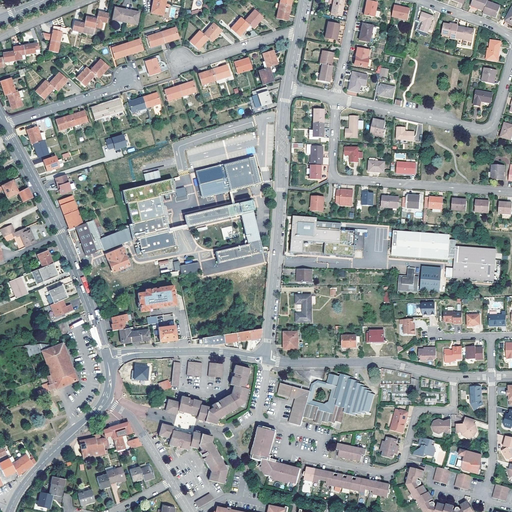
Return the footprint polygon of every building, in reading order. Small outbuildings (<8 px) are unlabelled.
[(342,9),(344,0),(333,0),(332,5),(330,14),(340,16),(341,9),(342,9)] [(374,18),(377,2),(367,0),(364,16),(374,18)] [(487,2),(488,0),(473,0),(471,7),(484,12),(487,2)] [(163,16),(165,3),(153,1),(151,13),(163,16)] [(484,12),(483,14),(496,19),(501,6),(487,2),(484,12)] [(278,9),(276,19),(287,21),(291,6),(280,4),(278,9)] [(401,9),(401,7),(394,6),(392,17),(408,21),(410,11),(401,9)] [(127,10),(115,8),(112,20),(125,22),(127,10)] [(127,10),(125,22),(137,25),(139,12),(127,10)] [(255,10),(245,22),(249,25),(253,29),(263,17),(255,10)] [(96,19),(95,27),(102,29),(103,23),(107,23),(109,14),(98,12),(96,19)] [(428,34),(434,17),(422,13),(419,21),(423,22),(420,31),(428,34)] [(93,35),(95,27),(96,19),(85,17),(84,24),(82,33),(93,35)] [(239,36),(249,25),(245,22),(241,18),(231,29),(239,36)] [(78,31),(82,33),(84,24),(74,21),(72,30),(72,33),(77,34),(78,31)] [(338,33),(339,25),(328,22),(325,38),(336,40),(337,33),(338,33)] [(214,23),(203,34),(208,39),(212,42),(222,30),(214,23)] [(361,32),(360,32),(358,40),(370,43),(373,26),(363,24),(361,32)] [(451,37),(450,39),(456,40),(456,39),(458,28),(458,26),(450,24),(450,26),(444,24),(442,35),(451,37)] [(51,41),(60,43),(62,33),(68,34),(66,29),(59,27),(58,31),(53,30),(51,41)] [(179,38),(175,28),(161,32),(165,43),(179,38)] [(474,30),(458,28),(456,39),(472,41),(474,30)] [(198,50),(208,39),(203,34),(200,31),(190,42),(198,50)] [(150,47),(165,43),(161,32),(147,37),(150,47)] [(143,50),(140,39),(126,44),(129,54),(143,50)] [(60,43),(51,41),(49,51),(58,53),(60,43)] [(490,41),(489,49),(488,57),(498,58),(501,43),(490,41)] [(23,46),(25,55),(39,52),(37,44),(23,46)] [(114,59),(129,54),(126,44),(111,49),(114,59)] [(13,52),(14,56),(25,55),(23,46),(13,48),(13,52)] [(357,56),(355,64),(367,66),(368,59),(367,58),(368,50),(357,48),(355,56),(357,56)] [(489,49),(488,49),(486,60),(498,61),(498,58),(488,57),(489,49)] [(262,54),(265,62),(267,68),(269,67),(278,64),(273,50),(262,54)] [(322,51),(319,64),(322,64),(331,66),(334,53),(322,51)] [(3,58),(4,62),(15,61),(14,56),(13,52),(2,54),(3,58)] [(145,61),(149,76),(160,72),(156,58),(145,61)] [(252,69),(249,58),(233,63),(237,74),(252,69)] [(101,59),(90,71),(94,75),(98,78),(109,67),(101,59)] [(329,83),(333,66),(331,66),(322,64),(318,81),(329,83)] [(227,65),(212,70),(216,80),(230,76),(227,65)] [(258,70),(263,85),(274,82),(269,67),(267,68),(264,69),(258,70)] [(84,86),(94,75),(90,71),(86,68),(76,79),(84,86)] [(497,71),(484,69),(482,82),(494,84),(497,71)] [(201,85),(216,80),(212,70),(198,74),(201,85)] [(365,86),(367,75),(352,72),(348,90),(359,93),(361,85),(365,86)] [(59,73),(49,84),(53,88),(57,91),(67,80),(59,73)] [(0,82),(5,96),(7,95),(15,92),(11,78),(0,82)] [(43,99),(53,88),(49,84),(45,81),(35,92),(43,99)] [(193,81),(178,86),(182,97),(196,92),(193,81)] [(376,93),(379,94),(379,96),(393,99),(395,87),(381,84),(380,86),(377,85),(376,93)] [(164,91),(167,101),(182,97),(178,86),(164,91)] [(270,103),(266,87),(257,90),(258,94),(252,96),(256,108),(270,103)] [(22,106),(18,91),(15,92),(7,95),(11,109),(22,106)] [(492,94),(476,91),(473,105),(480,107),(481,102),(491,104),(492,94)] [(157,93),(142,97),(146,108),(160,103),(157,93)] [(128,102),(132,113),(146,108),(142,97),(128,102)] [(120,99),(105,104),(109,115),(123,110),(120,99)] [(94,119),(109,115),(105,104),(91,109),(94,119)] [(324,115),(324,110),(313,109),(313,123),(324,124),(324,115)] [(84,111),(70,116),(73,126),(88,121),(84,111)] [(70,116),(55,120),(59,131),(73,126),(70,116)] [(358,117),(350,116),(350,129),(345,129),(345,138),(358,139),(358,129),(364,129),(364,121),(358,121),(358,117)] [(384,130),(386,122),(373,120),(370,134),(384,138),(386,131),(384,130)] [(309,131),(309,137),(309,140),(318,140),(318,137),(323,137),(323,132),(324,124),(313,123),(313,131),(309,131)] [(511,141),(511,136),(511,125),(505,123),(500,138),(511,141)] [(33,144),(42,141),(39,134),(37,127),(26,130),(31,144),(33,144)] [(414,141),(414,132),(405,132),(405,128),(397,128),(396,140),(414,141)] [(123,135),(106,140),(108,149),(114,147),(115,150),(126,146),(123,135)] [(33,144),(38,158),(48,154),(44,140),(42,141),(33,144)] [(311,154),(310,165),(321,165),(322,165),(323,155),(321,155),(321,146),(308,146),(308,154),(311,154)] [(359,148),(345,148),(345,156),(350,156),(350,163),(358,163),(358,159),(363,159),(363,153),(359,152),(359,148)] [(43,161),(47,171),(62,166),(63,165),(61,159),(57,161),(55,156),(43,161)] [(254,157),(195,172),(202,198),(228,191),(235,190),(260,183),(254,157)] [(385,173),(385,162),(369,161),(368,172),(385,173)] [(415,175),(416,163),(398,162),(397,174),(415,175)] [(320,180),(321,165),(310,165),(309,179),(320,180)] [(504,180),(504,166),(491,166),(490,180),(504,180)] [(145,181),(160,179),(159,171),(144,173),(145,181)] [(65,175),(55,178),(57,186),(58,186),(59,189),(59,190),(60,193),(61,194),(71,191),(68,182),(65,175)] [(172,179),(121,191),(124,204),(126,203),(131,224),(150,220),(165,216),(161,201),(164,201),(163,196),(175,193),(172,179)] [(7,198),(18,192),(12,181),(1,186),(7,198)] [(175,189),(178,201),(188,199),(185,187),(175,189)] [(33,198),(27,188),(18,192),(23,203),(33,198)] [(340,199),(340,204),(340,205),(352,206),(353,191),(341,190),(341,191),(337,191),(336,199),(340,199)] [(373,206),(373,194),(363,193),(362,206),(373,206)] [(81,221),(72,196),(58,201),(67,223),(69,229),(75,227),(88,222),(87,219),(81,221)] [(420,196),(416,196),(416,198),(407,197),(407,209),(419,209),(420,196)] [(313,202),(313,211),(323,212),(324,198),(312,197),(312,202),(313,202)] [(398,209),(399,198),(382,197),(382,208),(398,209)] [(442,210),(443,198),(430,197),(429,209),(442,210)] [(466,212),(467,200),(452,199),(452,211),(466,212)] [(232,204),(184,216),(186,224),(187,227),(241,214),(248,244),(215,252),(218,263),(262,253),(252,210),(254,210),(251,200),(234,204),(232,204)] [(489,214),(489,201),(476,201),(475,213),(489,214)] [(511,215),(511,203),(499,202),(498,214),(511,215)] [(165,216),(150,220),(153,235),(169,231),(168,229),(165,216)] [(318,218),(294,216),(293,224),(293,229),(291,253),(304,254),(304,242),(326,243),(340,244),(341,232),(317,230),(318,223),(318,218)] [(96,252),(103,249),(104,250),(128,241),(153,235),(150,220),(131,224),(125,225),(126,229),(100,239),(100,237),(96,228),(94,224),(93,220),(88,222),(75,227),(86,256),(96,252)] [(342,224),(318,223),(317,230),(341,232),(341,230),(342,224)] [(7,230),(2,233),(4,237),(8,235),(14,232),(15,232),(12,225),(6,227),(7,230)] [(228,232),(233,231),(232,226),(221,228),(223,240),(229,239),(228,232)] [(15,232),(14,232),(8,235),(4,237),(6,240),(13,237),(19,249),(35,242),(30,229),(26,231),(25,228),(15,232)] [(340,244),(326,243),(325,255),(354,257),(356,231),(341,230),(341,232),(340,244)] [(392,256),(448,260),(448,258),(449,255),(450,235),(394,231),(392,256)] [(129,266),(122,247),(105,254),(113,272),(129,266)] [(455,256),(449,255),(448,258),(455,259),(454,269),(453,279),(494,282),(496,250),(456,247),(455,256)] [(37,255),(42,268),(53,263),(47,251),(37,255)] [(173,262),(175,271),(180,270),(181,275),(200,271),(199,262),(180,266),(179,261),(173,262)] [(58,275),(53,263),(42,268),(32,272),(37,284),(58,275)] [(421,266),(420,291),(440,292),(441,267),(421,266)] [(415,268),(408,268),(407,277),(399,277),(398,291),(406,292),(406,290),(418,291),(419,278),(415,278),(415,268)] [(453,279),(454,269),(447,268),(446,278),(453,279)] [(312,282),(312,270),(298,270),(297,282),(312,282)] [(28,294),(21,276),(9,282),(16,299),(28,294)] [(49,291),(54,303),(62,300),(67,298),(62,285),(49,291)] [(138,293),(140,312),(148,310),(148,309),(176,305),(173,286),(158,288),(158,289),(156,289),(156,288),(145,290),(145,292),(138,293)] [(255,305),(255,292),(242,291),(242,305),(255,305)] [(312,295),(296,295),(296,304),(303,304),(303,313),(296,313),(296,323),(312,323),(312,295)] [(65,306),(62,300),(54,303),(50,305),(56,318),(73,310),(70,304),(65,306)] [(421,303),(422,315),(434,315),(434,303),(421,303)] [(454,324),(463,324),(463,313),(454,313),(454,311),(445,311),(445,321),(447,322),(454,322),(454,324)] [(121,315),(111,318),(112,324),(121,322),(123,322),(121,315)] [(481,315),(468,315),(469,327),(473,327),(473,326),(481,326),(481,315)] [(490,327),(497,327),(497,325),(500,325),(500,327),(507,326),(507,315),(490,315),(490,327)] [(156,316),(147,318),(148,324),(157,322),(156,316)] [(404,333),(407,333),(410,333),(410,334),(415,334),(415,328),(414,328),(414,324),(413,319),(401,319),(401,324),(404,324),(404,333)] [(112,324),(111,324),(112,331),(123,329),(121,322),(112,324)] [(191,341),(199,339),(195,323),(188,324),(191,341)] [(175,326),(161,327),(158,328),(160,342),(168,341),(177,340),(175,326)] [(130,328),(119,330),(120,334),(121,333),(122,342),(128,341),(128,343),(150,340),(148,329),(130,332),(130,328)] [(261,328),(249,331),(250,339),(258,338),(261,336),(261,328)] [(249,331),(236,333),(238,341),(243,340),(250,339),(249,331)] [(384,342),(384,331),(370,331),(370,342),(384,342)] [(298,349),(298,332),(284,332),(285,350),(298,349)] [(236,333),(224,335),(225,343),(230,342),(238,341),(236,333)] [(224,335),(207,337),(208,344),(214,345),(225,343),(224,335)] [(360,342),(359,335),(342,336),(343,348),(357,347),(357,342),(360,342)] [(42,351),(48,369),(69,360),(63,343),(51,348),(50,345),(40,344),(23,346),(24,349),(26,348),(29,356),(42,351)] [(437,347),(428,348),(428,349),(425,349),(419,349),(420,355),(421,355),(421,360),(433,360),(433,359),(437,358),(437,347)] [(454,361),(463,361),(463,347),(454,348),(454,351),(451,351),(450,350),(446,350),(446,363),(452,362),(454,361)] [(474,348),(474,347),(468,347),(468,359),(476,359),(477,360),(484,360),(484,348),(476,348),(474,348)] [(69,360),(48,369),(51,375),(53,380),(74,372),(69,360)] [(174,362),(171,386),(179,386),(181,363),(174,362)] [(202,363),(189,362),(187,375),(201,377),(202,363)] [(223,364),(210,363),(208,376),(221,378),(223,364)] [(240,406),(245,403),(248,389),(245,388),(247,380),(245,380),(246,378),(246,376),(248,377),(250,369),(235,365),(233,373),(232,373),(231,376),(232,377),(230,384),(233,386),(232,393),(231,393),(230,395),(229,395),(221,399),(223,401),(220,403),(218,404),(217,402),(211,405),(213,407),(208,410),(208,407),(201,405),(201,401),(194,399),(194,398),(190,397),(190,398),(182,396),(180,403),(169,400),(166,409),(167,411),(167,412),(177,414),(178,411),(186,413),(186,412),(189,412),(190,413),(190,414),(197,416),(197,419),(207,422),(216,425),(217,419),(226,414),(226,413),(229,411),(229,412),(240,406)] [(147,380),(148,367),(135,366),(135,371),(135,374),(132,374),(132,379),(147,380)] [(43,389),(37,391),(38,395),(57,388),(77,380),(74,372),(53,380),(51,375),(47,376),(50,382),(42,385),(43,389)] [(310,392),(280,384),(278,394),(296,399),(289,423),(301,426),(303,417),(315,420),(314,423),(321,425),(322,421),(328,423),(328,422),(334,423),(335,421),(341,423),(344,413),(355,416),(356,414),(361,415),(362,413),(365,414),(365,412),(369,413),(374,394),(370,393),(371,392),(366,390),(367,388),(363,387),(364,385),(358,383),(359,382),(349,379),(350,377),(341,374),(340,377),(330,375),(327,384),(337,386),(334,398),(330,397),(329,402),(324,404),(320,403),(318,407),(307,404),(310,392)] [(171,387),(169,381),(159,384),(161,391),(171,387)] [(320,386),(332,389),(330,397),(334,398),(337,386),(327,384),(317,381),(312,385),(310,392),(307,404),(318,407),(320,403),(312,401),(315,389),(320,386)] [(480,399),(481,399),(481,395),(482,395),(482,387),(471,387),(471,403),(475,410),(484,405),(481,401),(481,402),(480,399)] [(405,424),(409,412),(401,410),(401,411),(396,409),(391,428),(403,432),(405,424)] [(473,423),(475,420),(466,417),(464,423),(465,424),(457,424),(457,433),(462,432),(463,435),(469,438),(475,436),(479,431),(476,425),(473,423)] [(444,432),(452,434),(452,419),(445,421),(440,419),(435,421),(432,426),(434,432),(439,434),(444,432)] [(114,439),(117,438),(116,432),(120,431),(124,430),(127,435),(132,434),(128,422),(108,428),(103,430),(105,437),(111,436),(112,440),(114,439)] [(207,460),(205,462),(209,469),(210,469),(210,472),(211,472),(209,480),(213,481),(218,482),(223,484),(227,470),(224,465),(218,454),(217,455),(215,452),(216,451),(211,442),(213,437),(201,434),(193,432),(192,435),(189,434),(188,434),(184,433),(184,435),(181,434),(181,432),(175,431),(173,430),(174,427),(164,424),(164,425),(163,425),(162,426),(159,435),(171,439),(169,445),(177,447),(176,448),(181,449),(181,448),(187,450),(189,450),(189,449),(189,446),(197,448),(198,445),(201,450),(199,452),(202,457),(204,456),(206,457),(207,460)] [(272,479),(289,483),(290,482),(297,484),(301,468),(284,464),(280,463),(276,462),(277,460),(274,459),(271,458),(272,456),(271,455),(271,454),(274,442),(273,440),(274,440),(277,432),(272,431),(272,429),(265,427),(265,429),(260,428),(253,455),(255,455),(254,459),(263,462),(262,464),(264,466),(262,468),(266,475),(270,476),(273,477),(272,479)] [(80,441),(82,453),(98,450),(97,448),(104,447),(106,444),(105,440),(102,439),(100,439),(99,434),(98,435),(94,435),(94,438),(80,441)] [(498,434),(496,443),(502,444),(504,436),(498,434)] [(123,441),(121,437),(117,438),(114,439),(117,451),(125,449),(123,443),(125,443),(124,441),(123,441)] [(386,442),(384,451),(383,456),(394,459),(395,455),(393,455),(394,453),(395,453),(398,454),(399,451),(400,447),(397,446),(396,445),(396,444),(398,444),(399,440),(388,437),(386,442)] [(422,448),(420,450),(416,453),(417,456),(424,458),(428,455),(434,456),(436,448),(434,446),(436,441),(421,437),(419,443),(421,445),(423,446),(422,448)] [(511,438),(507,437),(504,447),(506,448),(508,448),(508,450),(506,450),(502,452),(507,459),(510,460),(511,458),(511,438)] [(141,446),(140,442),(139,442),(138,439),(130,441),(132,448),(141,446)] [(346,458),(353,460),(357,461),(361,461),(363,455),(366,455),(367,449),(338,443),(337,449),(340,450),(338,456),(342,457),(346,458)] [(98,450),(82,453),(84,460),(101,456),(107,454),(106,450),(105,451),(104,447),(97,448),(98,450)] [(484,456),(463,449),(461,455),(466,457),(463,467),(464,470),(479,475),(481,468),(481,466),(482,467),(483,460),(484,456)] [(26,470),(36,463),(33,458),(30,460),(26,455),(12,464),(16,471),(18,476),(26,470)] [(12,464),(9,459),(0,463),(0,466),(5,476),(16,471),(12,464)] [(425,468),(412,464),(411,469),(409,475),(408,480),(408,481),(408,487),(408,488),(411,493),(414,498),(415,500),(416,499),(417,501),(420,505),(423,511),(424,511),(472,511),(467,502),(460,506),(461,510),(460,510),(459,509),(458,508),(457,508),(456,508),(455,509),(454,511),(452,511),(453,507),(445,504),(445,505),(441,504),(437,503),(436,507),(433,507),(434,505),(434,504),(434,503),(433,503),(433,502),(432,502),(430,502),(429,503),(428,501),(432,499),(428,492),(427,492),(423,485),(419,487),(418,485),(420,484),(421,482),(420,481),(417,480),(418,478),(422,479),(425,468)] [(150,466),(140,469),(143,479),(143,481),(154,477),(150,466)] [(107,475),(110,483),(116,481),(116,483),(126,480),(122,467),(114,470),(106,472),(107,475)] [(140,469),(139,467),(129,470),(133,481),(143,479),(140,469)] [(304,480),(319,483),(320,480),(327,481),(327,484),(366,493),(366,490),(374,491),(373,494),(387,497),(388,494),(389,489),(390,484),(386,483),(376,481),(367,479),(359,478),(357,477),(356,480),(353,480),(353,477),(350,476),(348,475),(347,478),(344,478),(344,475),(341,474),(338,473),(338,477),(334,476),(335,472),(330,472),(320,469),(312,468),(307,467),(306,471),(305,476),(304,480)] [(451,471),(437,467),(434,480),(439,482),(447,484),(451,471)] [(461,488),(468,490),(472,476),(458,473),(455,487),(461,488)] [(110,483),(107,475),(97,478),(100,489),(110,486),(110,485),(110,483)] [(52,495),(61,497),(63,487),(64,487),(66,480),(52,477),(51,484),(52,484),(49,494),(52,495)] [(496,484),(493,498),(506,501),(509,488),(496,484)] [(95,501),(91,490),(77,494),(81,505),(95,501)] [(49,494),(41,492),(38,506),(49,508),(52,495),(49,494)] [(200,507),(213,500),(209,493),(195,502),(198,508),(200,507)]
